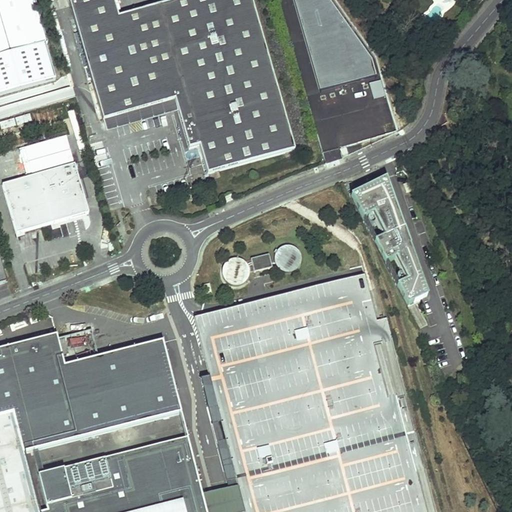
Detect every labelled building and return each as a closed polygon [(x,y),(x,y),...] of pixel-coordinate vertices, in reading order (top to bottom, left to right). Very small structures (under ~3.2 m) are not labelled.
[(36,0),(0,0),(0,58),(44,44),(50,42),(36,0)] [(114,0),(70,0),(105,120),(177,100),(180,112),(191,149),(201,146),(209,174),(296,149),(253,0),(180,0),(119,17),(114,0)] [(372,59),(329,0),(293,0),(319,92),(377,75),(372,59)] [(44,44),(0,58),(0,113),(59,97),(44,44)] [(177,100),(105,120),(108,132),(180,112),(177,100)] [(73,165),(1,187),(16,236),(88,215),(73,165)] [(384,180),(350,198),(362,222),(372,217),(383,240),(374,245),(385,267),(394,262),(406,284),(396,289),(405,308),(411,305),(426,297),(410,250),(407,251),(400,235),(404,234),(384,180)] [(407,182),(402,184),(406,193),(411,191),(407,182)] [(410,250),(404,233),(404,234),(400,235),(407,251),(410,250)] [(282,272),(304,260),(293,241),(272,253),(282,272)] [(226,287),(252,278),(244,255),(218,263),(226,287)] [(269,256),(251,260),(254,272),(272,268),(269,256)] [(239,511),(430,511),(378,332),(372,313),(366,314),(358,316),(347,275),(187,319),(239,511)] [(94,344),(102,341),(99,332),(92,334),(94,344)] [(0,511),(206,511),(206,510),(204,501),(189,444),(143,456),(126,461),(113,464),(42,483),(49,511),(40,511),(27,460),(181,418),(163,347),(98,365),(91,337),(57,346),(56,342),(0,357),(0,511)]
